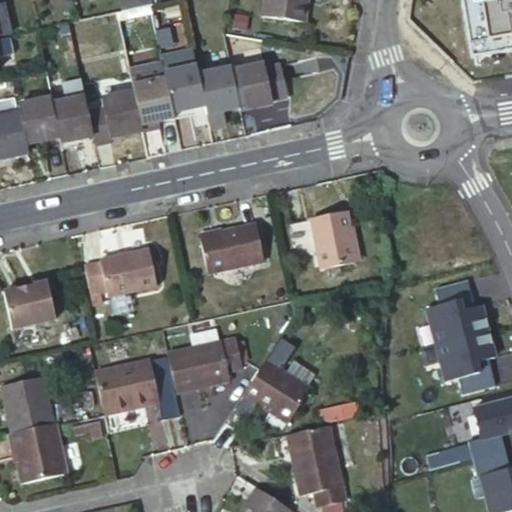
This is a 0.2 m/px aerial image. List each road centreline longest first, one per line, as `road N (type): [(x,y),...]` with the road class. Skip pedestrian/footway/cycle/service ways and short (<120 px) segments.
road 1 (residential): [(383,138),(0,221)]
road 2 (residential): [(0,511),(195,467),(202,511)]
road 3 (residential): [(448,156),(511,263)]
